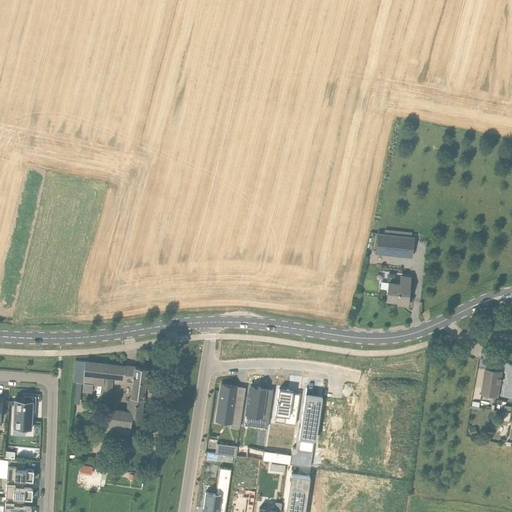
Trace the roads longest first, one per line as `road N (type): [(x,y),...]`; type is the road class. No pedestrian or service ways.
road 1 (secondary): [(212,321),(399,337),(498,298)]
road 2 (secondary): [(0,337),(81,339),(212,321)]
road 3 (residential): [(0,375),(50,383),(46,511)]
road 4 (residential): [(206,368),(273,364),(357,377)]
road 5 (residential): [(206,368),(184,511)]
